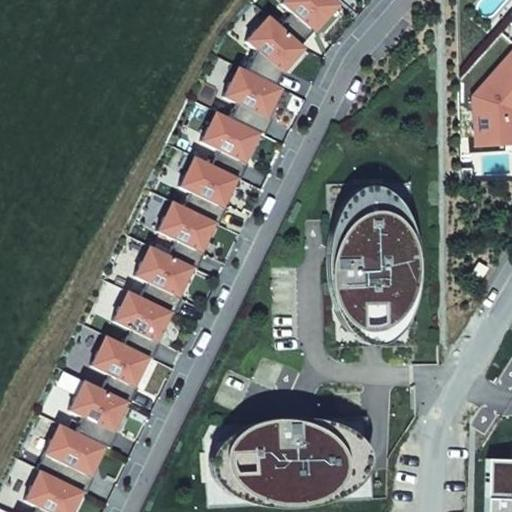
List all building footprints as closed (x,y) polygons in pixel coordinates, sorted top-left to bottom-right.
[(278,27),(299,46),(312,32),(308,29),(320,15),(324,18),(336,4),(331,0),(283,0),(279,5),(290,14),(278,27)] [(308,29),(312,32),(324,18),(320,15),(308,29)] [(244,71),(273,85),(279,73),(275,69),(286,57),(290,60),(301,48),(299,46),(278,27),(269,19),(258,32),(255,30),(244,42),(254,51),(244,71)] [(505,146),(511,145),(511,49),(463,95),(473,138),(504,136),(505,146)] [(275,69),(279,73),(290,60),(286,57),(275,69)] [(227,119),(256,133),(260,135),(268,120),(263,118),(259,115),(266,101),(271,103),(278,88),(273,85),(244,71),(239,69),(232,84),(229,83),(222,98),(234,104),(227,119)] [(263,118),(271,103),(266,101),(259,115),(263,118)] [(211,166),(234,178),(239,180),(246,165),(241,162),(237,160),(244,145),(248,147),(256,133),(227,119),(217,114),(210,129),(207,128),(200,143),(218,152),(211,166)] [(504,136),(473,138),(474,148),(505,146),(504,136)] [(237,160),(241,162),(248,147),(244,145),(237,160)] [(183,208),(212,222),(217,225),(224,210),(220,207),(215,205),(222,190),(227,192),(234,178),(211,166),(190,156),(182,171),(180,170),(172,185),(191,194),(183,208)] [(344,200),(393,199),(388,193),(383,190),(377,188),(371,186),(366,186),(359,188),(354,190),(349,194),(344,200)] [(215,205),(220,207),(227,192),(222,190),(215,205)] [(346,332),(395,331),(400,326),(403,320),(401,212),(398,205),(393,199),(344,200),(339,206),(336,213),(337,259),(330,259),(330,283),(333,283),(333,311),(337,319),(340,325),(346,332)] [(167,256),(190,267),(194,270),(202,254),(197,252),(192,250),(200,235),(204,237),(212,222),(183,208),(173,203),(166,219),(163,217),(156,232),(174,241),(167,256)] [(401,212),(403,320),(408,308),(412,296),(414,285),(415,274),(415,262),(414,252),(413,241),(410,231),(406,221),(401,212)] [(329,301),(333,311),(333,283),(330,283),(330,259),(337,259),(336,213),(332,222),(328,231),(326,242),(325,253),(324,263),(325,272),(325,283),(327,292),(329,301)] [(197,252),(204,237),(200,235),(192,250),(197,252)] [(139,298),(168,312),(172,314),(179,299),(175,297),(170,295),(178,280),(182,282),(190,267),(167,256),(151,248),(143,263),(141,262),(133,277),(146,283),(139,298)] [(486,269),(477,264),(468,279),(476,285),(486,269)] [(175,297),(182,282),(178,280),(170,295),(175,297)] [(122,345),(146,357),(150,359),(158,344),(153,342),(149,340),(156,325),(160,327),(168,312),(139,298),(129,293),(121,308),(119,307),(112,322),(129,331),(122,345)] [(153,342),(160,327),(156,325),(149,340),(153,342)] [(395,331),(346,332),(351,338),(357,342),(363,345),(370,346),(376,345),(382,343),(388,339),(393,335),(395,331)] [(101,390),(123,402),(128,404),(136,389),(131,387),(127,385),(134,369),(139,372),(146,357),(122,345),(107,338),(100,353),(97,352),(90,367),(108,376),(101,390)] [(131,387),(139,372),(134,369),(127,385),(131,387)] [(73,432),(101,446),(106,449),(114,434),(109,431),(105,429),(112,414),(116,416),(123,402),(101,390),(85,382),(78,397),(75,395),(67,410),(80,417),(73,432)] [(109,431),(116,416),(112,414),(105,429),(109,431)] [(245,426),(239,429),(267,428),(267,424),(292,423),(292,426),(330,424),(319,421),(309,419),(299,417),(289,417),(279,418),(270,419),(260,421),(252,423),(245,426)] [(219,442),(221,491),(226,494),(230,497),(234,499),(342,493),(346,490),(350,487),(353,485),(350,435),(345,431),(338,427),(330,424),(292,426),(292,423),(267,424),(267,428),(239,429),(232,433),(225,437),(219,442)] [(40,472),(79,491),(84,494),(92,479),(87,476),(83,474),(89,459),(94,461),(101,446),(73,432),(60,426),(52,441),(50,440),(35,470),(40,472)] [(350,435),(353,485),(358,480),(362,474),(365,468),(366,462),(366,455),(364,449),(361,444),(356,439),(350,435)] [(221,491),(219,442),(214,447),(210,453),(208,458),(206,466),(208,473),(210,479),(214,484),(221,491)] [(87,476),(94,461),(89,459),(83,474),(87,476)] [(33,511),(63,511),(68,504),(72,506),(79,491),(40,472),(33,487),(30,486),(23,501),(36,508),(33,511)] [(342,493),(234,499),(243,503),(252,506),(261,508),(270,509),(279,509),(288,508),(298,508),(306,507),(316,505),(324,502),(332,498),(342,493)]
